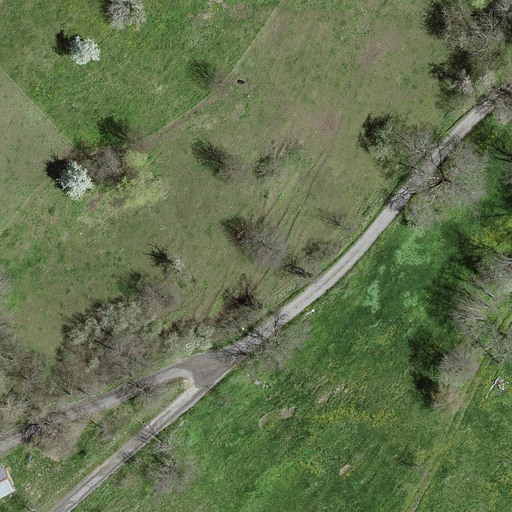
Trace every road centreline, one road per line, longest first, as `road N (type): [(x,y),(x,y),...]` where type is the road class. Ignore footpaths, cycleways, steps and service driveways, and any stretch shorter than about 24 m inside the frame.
road 1 (track): [(54,511),(230,361),(511,82)]
road 2 (residential): [(0,449),(68,412),(230,361)]
